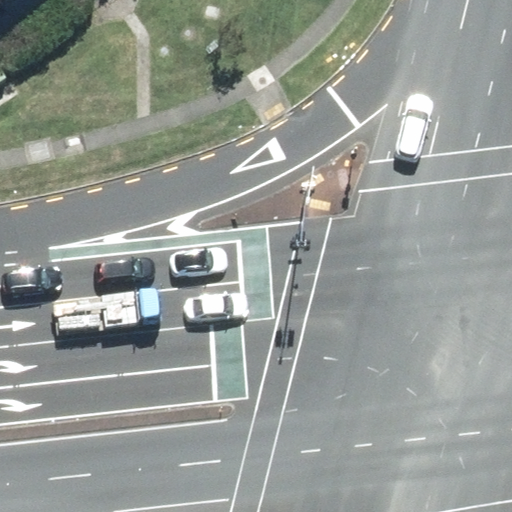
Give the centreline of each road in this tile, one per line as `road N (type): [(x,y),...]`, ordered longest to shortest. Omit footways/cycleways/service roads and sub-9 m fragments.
road 1 (secondary): [(0,249),(248,168),(293,143),(343,108),(432,0)]
road 2 (secondary): [(0,348),(294,317),(457,282)]
road 3 (secondary): [(418,427),(260,457),(0,488)]
road 4 (secondary): [(511,85),(457,282)]
road 5 (secondary): [(457,282),(418,427)]
